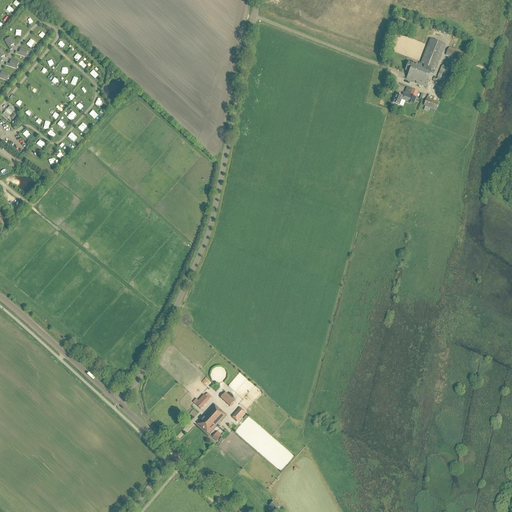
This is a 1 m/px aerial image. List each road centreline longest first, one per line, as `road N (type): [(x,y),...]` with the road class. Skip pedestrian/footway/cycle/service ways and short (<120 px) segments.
road 1 (tertiary): [(117,403),(152,354),(208,233),(257,0)]
road 2 (tertiary): [(117,403),(0,297)]
